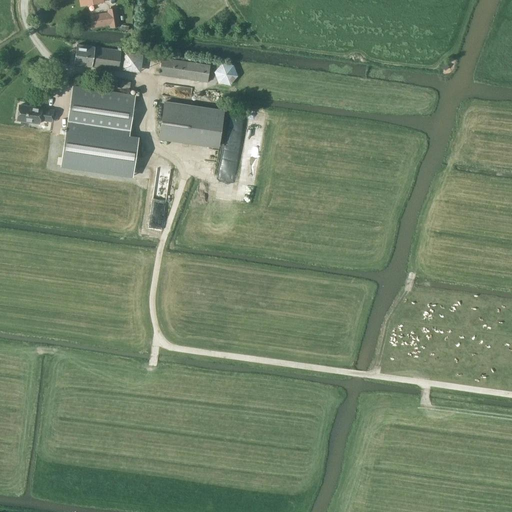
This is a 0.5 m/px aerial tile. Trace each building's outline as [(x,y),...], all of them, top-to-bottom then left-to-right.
[(108,12),(92,15),(94,27),(110,24),(110,27),(120,25),(117,8),(107,10),(108,12)] [(119,71),(121,51),(78,44),(75,64),(119,71)] [(160,75),(208,82),(210,65),(162,58),(160,75)] [(131,82),(121,81),(120,87),(130,89),(131,82)] [(129,137),(136,95),(73,86),(67,128),(129,137)] [(165,102),(160,137),(219,146),(224,110),(165,102)] [(52,121),(54,110),(42,108),(28,106),(27,105),(23,104),(22,105),(20,105),(18,120),(40,124),(40,120),(52,121)] [(135,144),(114,142),(113,152),(134,155),(135,144)]
